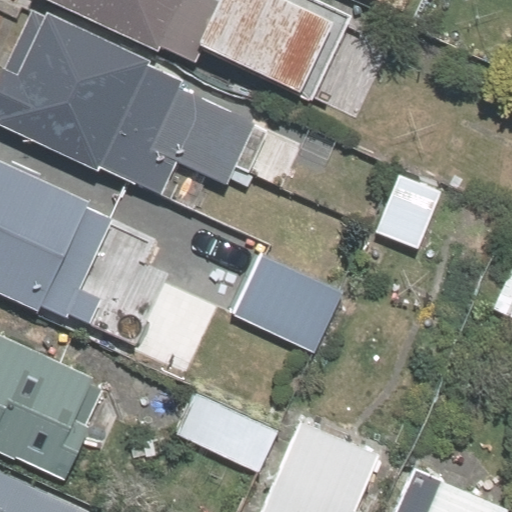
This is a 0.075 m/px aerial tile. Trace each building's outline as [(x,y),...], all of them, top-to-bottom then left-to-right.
[(30,0),(164,64),(175,42),(290,97),(326,24),(276,0),(30,0)] [(258,128),(22,5),(0,48),(0,135),(140,208),(164,162),(224,193),(258,128)] [(446,190),(391,167),(360,239),(415,263),(446,190)] [(0,170),(0,304),(77,341),(98,297),(75,286),(105,221),(0,170)] [(496,219),(458,200),(437,241),(474,260),(496,219)] [(346,295),(251,248),(219,315),(313,362),(346,295)] [(0,335),(0,464),(43,484),(91,378),(0,335)] [(185,393),(163,436),(209,459),(198,480),(240,501),(272,437),(185,393)] [(374,511),(401,457),(296,407),(246,511),(374,511)] [(511,511),(511,506),(411,459),(385,511),(511,511)] [(0,511),(86,511),(0,474),(0,511)]
